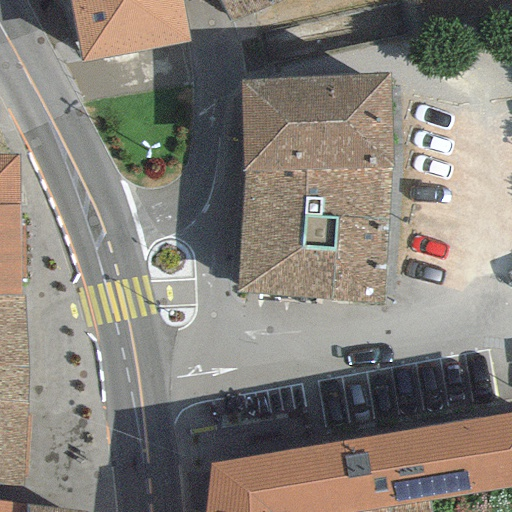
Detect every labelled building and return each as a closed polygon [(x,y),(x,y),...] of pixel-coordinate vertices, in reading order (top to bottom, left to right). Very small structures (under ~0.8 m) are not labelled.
[(180,0),(66,0),(78,61),(188,42),(180,0)] [(217,0),(228,24),(283,1),(282,0),(217,0)] [(388,73),(239,81),(242,171),(389,168),(388,73)] [(16,154),(0,154),(0,204),(17,205),(16,154)] [(382,305),(389,168),(242,171),(235,294),(382,305)] [(0,296),(18,296),(17,205),(0,204),(0,296)] [(0,399),(26,402),(25,294),(18,296),(0,296),(0,399)] [(0,483),(24,485),(26,402),(0,399),(0,483)] [(511,413),(369,436),(381,508),(427,502),(511,489),(511,413)] [(358,511),(381,508),(369,436),(209,464),(205,511),(358,511)] [(0,502),(0,511),(23,511),(24,504),(0,502)] [(428,511),(427,502),(381,508),(358,511),(428,511)]
